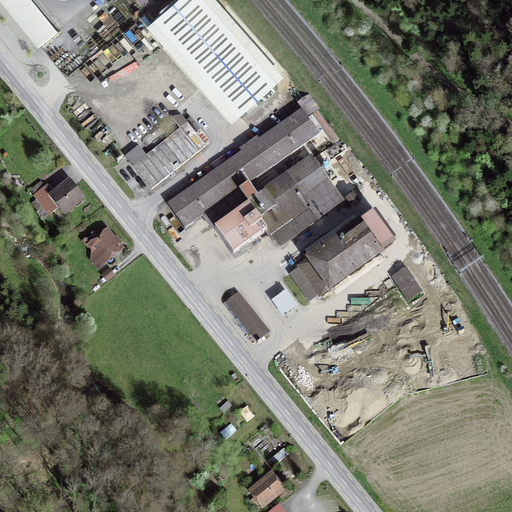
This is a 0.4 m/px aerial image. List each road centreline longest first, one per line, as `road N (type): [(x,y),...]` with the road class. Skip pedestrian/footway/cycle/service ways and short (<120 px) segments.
road 1 (primary): [(0,57),(368,511)]
road 2 (track): [(511,129),(461,100),(356,0)]
road 3 (track): [(248,364),(409,250)]
road 4 (track): [(36,102),(71,84),(177,88),(188,99)]
road 5 (track): [(197,300),(237,272),(283,338)]
road 6 (track): [(345,212),(244,283)]
